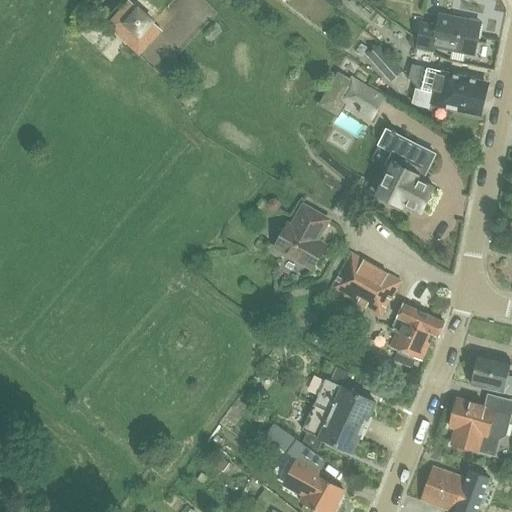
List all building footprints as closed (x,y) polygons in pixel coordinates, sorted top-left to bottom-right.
[(163,30),(155,22),(156,21),(140,6),(139,7),(130,0),(129,0),(107,24),(140,55),(163,30)] [(474,52),(480,23),(442,15),(440,26),(423,23),(419,47),(436,50),(437,44),(474,52)] [(367,55),(392,82),(403,71),(379,44),(367,55)] [(473,93),(486,96),(489,86),(485,81),(428,67),(423,89),(419,88),(421,90),(432,93),(433,91),(441,93),(441,91),(473,97),(473,93)] [(352,75),(337,100),(372,121),(387,96),(352,75)] [(421,90),(419,88),(417,88),(414,102),(419,104),(430,107),(431,103),(482,115),(486,96),(473,93),(473,97),(441,91),(441,93),(433,91),(432,93),(421,90)] [(340,134),(370,140),(373,126),(344,119),(340,134)] [(436,153),(404,136),(399,149),(395,147),(387,163),(391,165),(376,192),(403,206),(404,203),(420,211),(434,185),(422,179),(436,153)] [(329,219),(305,205),(293,226),(289,224),(286,229),(283,228),(279,229),(276,231),(275,235),(276,239),(279,241),(276,246),(313,267),(326,244),(317,240),(329,219)] [(332,288),(381,315),(403,281),(353,252),(332,288)] [(440,336),(446,322),(404,303),(393,328),(398,330),(392,345),(400,349),(396,359),(413,367),(417,357),(423,360),(435,333),(440,336)] [(314,331),(319,339),(332,332),(327,323),(314,331)] [(472,385),(511,393),(511,375),(509,375),(511,362),(511,360),(480,353),(472,385)] [(314,403),(364,426),(376,400),(344,386),(349,371),(337,366),(331,380),(325,377),(314,403)] [(457,398),(450,426),(458,428),(453,445),(470,449),(479,452),(483,437),(499,441),(506,438),(510,424),(493,420),(496,408),(484,405),(457,398)] [(325,440),(353,452),(364,426),(314,404),(302,429),(308,432),(306,438),(321,449),(325,440)] [(303,439),(294,452),(315,466),(324,453),(303,439)] [(333,511),(337,505),(335,504),(344,489),(317,474),(318,470),(297,459),(286,479),(307,490),(302,502),(320,511),(333,511)] [(435,466),(422,500),(453,511),(476,511),(489,477),(469,470),(467,478),(435,466)]
